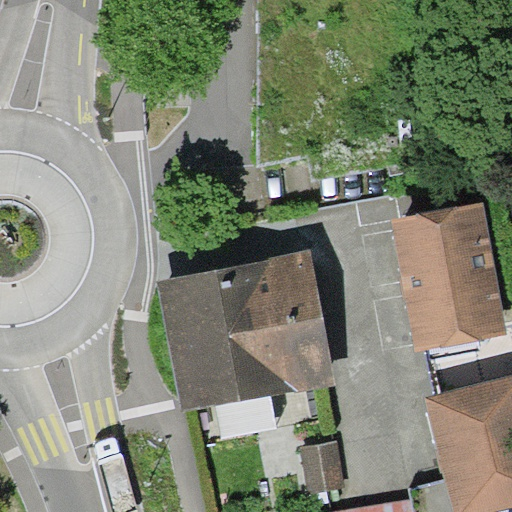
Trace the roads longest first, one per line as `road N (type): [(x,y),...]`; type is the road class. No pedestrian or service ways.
road 1 (tertiary): [(49,341),(74,329),(110,289),(123,237),(110,187),(95,166),(76,148),(28,130)]
road 2 (tertiary): [(49,341),(97,511)]
road 3 (tertiary): [(48,0),(28,130)]
